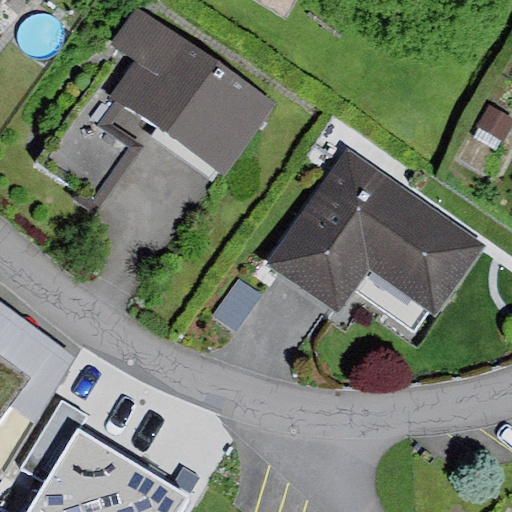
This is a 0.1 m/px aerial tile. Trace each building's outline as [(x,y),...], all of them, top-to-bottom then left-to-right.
[(277,106),(138,15),(43,158),(102,197),(136,145),(112,130),(125,110),(228,179),(277,106)] [(511,129),(511,119),(488,107),(476,128),(505,143),(511,129)] [(348,150),(270,264),(340,311),(371,267),(441,314),(488,245),(348,150)] [(264,297),(239,279),(211,318),(237,335),(264,297)] [(0,299),(0,357),(31,380),(10,409),(36,426),(78,360),(0,299)] [(0,423),(10,409),(31,380),(0,357),(0,423)] [(187,511),(206,480),(110,414),(59,488),(95,511),(187,511)]
